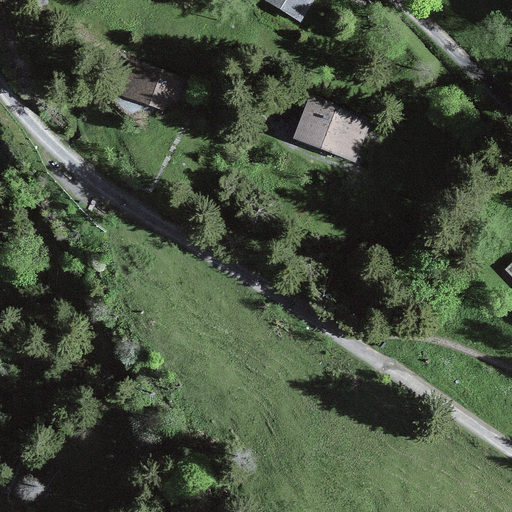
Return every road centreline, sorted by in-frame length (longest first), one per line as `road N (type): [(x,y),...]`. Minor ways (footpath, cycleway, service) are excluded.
road 1 (track): [(511,453),(95,186),(0,98)]
road 2 (track): [(388,0),(511,119)]
